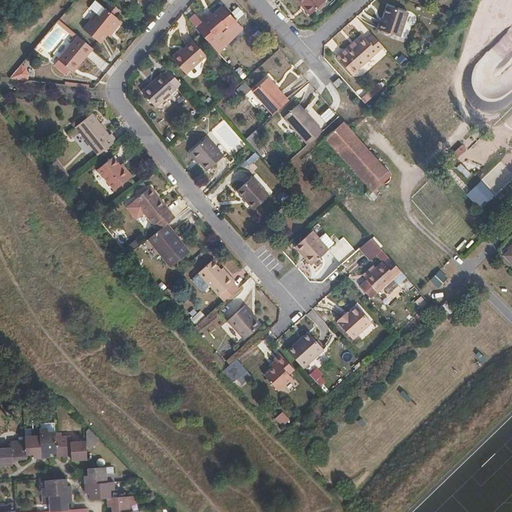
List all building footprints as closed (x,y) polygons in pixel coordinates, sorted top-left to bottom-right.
[(295,0),(302,7),(304,5),(311,13),(325,1),(324,0),(295,0)] [(122,13),(112,5),(107,11),(116,18),(122,13)] [(304,5),(302,7),(309,15),(311,13),(304,5)] [(202,23),(196,29),(214,50),(221,43),(219,41),(225,35),(224,33),(221,31),(228,26),(229,28),(237,22),(223,6),(210,17),(207,14),(200,20),(202,23)] [(381,21),(378,30),(400,37),(409,12),(387,6),(382,21),(381,21)] [(116,18),(107,11),(103,8),(84,31),(101,46),(108,37),(120,22),(116,18)] [(120,22),(108,37),(111,39),(123,25),(120,22)] [(352,75),(383,47),(373,36),(367,40),(364,37),(345,54),(343,51),(336,57),(352,75)] [(94,50),(79,38),(59,61),(72,71),(80,61),(83,63),(94,50)] [(193,42),(173,60),(186,75),(207,57),(193,42)] [(80,61),(72,71),(74,73),(83,63),(80,61)] [(11,74),(21,82),(29,71),(20,64),(11,74)] [(174,89),(180,84),(167,71),(162,75),(159,73),(151,81),(154,84),(143,93),(155,107),(175,90),(174,89)] [(253,92),(273,115),(289,102),(269,79),(253,92)] [(338,79),(333,84),(336,87),(337,88),(342,83),(338,79)] [(141,91),(143,93),(154,84),(151,81),(141,91)] [(242,83),(236,88),(242,95),(249,89),(242,83)] [(371,91),(363,98),(366,101),(374,95),(371,91)] [(284,119),(308,146),(314,140),(323,132),(300,106),(284,119)] [(77,126),(99,156),(117,141),(112,134),(110,135),(93,113),(77,126)] [(343,123),(326,139),(373,192),(391,176),(343,123)] [(207,137),(191,151),(207,170),(223,156),(207,137)] [(244,169),(257,157),(253,152),(240,164),(244,169)] [(122,168),(119,165),(113,157),(98,170),(113,190),(132,176),(124,166),(122,168)] [(70,178),(57,161),(50,166),(63,183),(70,178)] [(463,194),(478,211),(511,181),(511,173),(501,161),(463,194)] [(232,187),(244,182),(239,170),(227,175),(232,187)] [(253,176),(237,190),(254,210),(269,196),(253,176)] [(152,187),(149,189),(158,199),(160,197),(152,187)] [(160,230),(168,223),(173,218),(164,207),(167,205),(160,197),(158,199),(149,189),(135,200),(154,225),(155,224),(160,230)] [(173,218),(176,216),(167,205),(164,207),(173,218)] [(160,230),(149,239),(173,268),(191,252),(168,223),(160,230)] [(295,246),(301,252),(304,250),(315,261),(329,248),(328,247),(319,237),(313,230),(295,246)] [(326,232),(319,237),(328,247),(335,241),(326,232)] [(124,246),(128,252),(139,245),(135,239),(124,246)] [(509,250),(503,255),(511,264),(511,244),(508,249),(509,250)] [(304,250),(301,252),(311,264),(315,261),(304,250)] [(382,296),(406,275),(389,257),(384,262),(382,260),(364,276),(382,296)] [(229,276),(222,269),(214,260),(200,272),(225,301),(240,288),(235,282),(237,280),(231,274),(229,276)] [(225,267),(222,269),(229,276),(231,274),(225,267)] [(438,270),(428,281),(437,289),(447,278),(438,270)] [(219,312),(225,319),(244,303),(238,296),(219,312)] [(419,296),(414,302),(421,309),(426,303),(419,296)] [(245,304),(227,319),(243,338),(259,324),(249,311),(250,310),(245,304)] [(345,314),(343,312),(337,318),(339,320),(337,322),(352,338),(371,322),(356,305),(348,312),(345,314)] [(300,344),(310,335),(308,333),(298,341),(300,344)] [(288,350),(303,368),(323,350),(310,335),(300,344),(298,341),(288,350)] [(278,364),(273,369),(265,376),(278,391),(292,379),(289,374),(294,369),(281,354),(274,359),(276,361),(278,364)] [(241,383),(250,375),(235,359),(221,372),(231,383),(237,378),(241,383)] [(270,366),(273,369),(278,364),(276,361),(270,366)] [(316,385),(325,380),(316,367),(308,373),(316,385)] [(284,412),(273,417),(278,427),(288,423),(284,412)] [(41,428),(48,428),(48,432),(55,431),(54,424),(40,424),(41,428)] [(42,454),(42,458),(50,457),(50,453),(56,453),(55,437),(55,431),(48,432),(48,428),(41,428),(40,428),(40,435),(42,454)] [(26,439),(27,455),(33,454),(42,454),(40,435),(32,435),(25,436),(26,439)] [(55,437),(56,453),(56,457),(71,456),(71,461),(87,460),(86,441),(70,442),(70,436),(55,437)] [(27,459),(27,455),(26,439),(11,440),(11,448),(0,448),(0,466),(13,465),(12,460),(27,459)] [(88,469),(88,476),(89,484),(107,483),(115,482),(114,474),(107,475),(107,468),(106,468),(88,469)] [(42,488),(42,496),(67,494),(72,494),(71,485),(67,486),(67,479),(45,480),(46,487),(42,488)] [(89,484),(84,484),(85,493),(89,492),(90,499),(107,498),(111,498),(111,497),(111,490),(115,490),(115,482),(107,483),(89,484)] [(39,511),(87,511),(87,509),(68,510),(68,503),(67,494),(42,496),(43,504),(50,504),(50,511),(39,511)] [(137,496),(111,497),(111,498),(111,506),(111,511),(127,511),(130,511),(130,505),(137,504),(137,496)]
